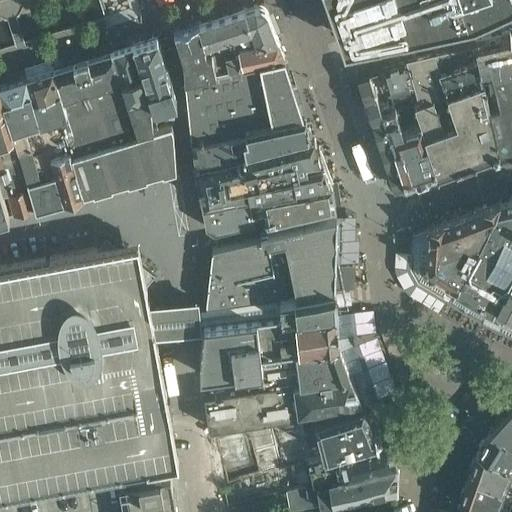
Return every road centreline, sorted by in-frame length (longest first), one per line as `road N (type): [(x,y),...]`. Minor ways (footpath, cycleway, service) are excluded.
road 1 (unclassified): [(204,511),(162,206),(0,243)]
road 2 (residential): [(316,61),(511,12)]
